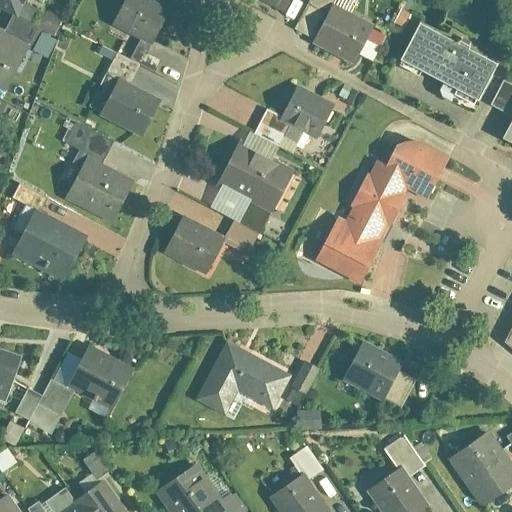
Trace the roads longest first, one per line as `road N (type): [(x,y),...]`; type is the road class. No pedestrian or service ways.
road 1 (residential): [(450,343),(405,321),(349,310),(120,314)]
road 2 (residential): [(120,314),(203,84)]
road 3 (residential): [(203,84),(231,5),(289,38),(276,45)]
road 4 (residential): [(450,343),(511,227)]
road 5 (residential): [(120,314),(0,299)]
